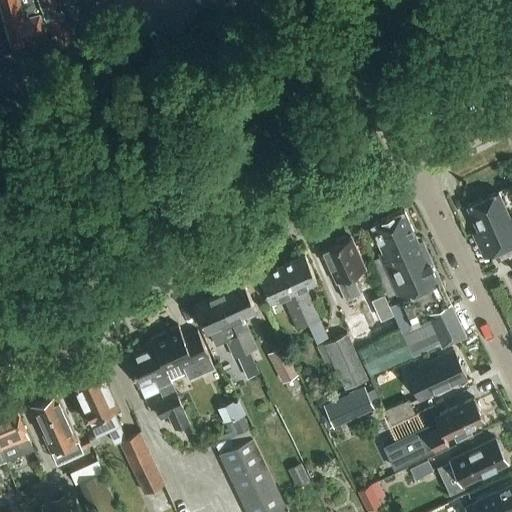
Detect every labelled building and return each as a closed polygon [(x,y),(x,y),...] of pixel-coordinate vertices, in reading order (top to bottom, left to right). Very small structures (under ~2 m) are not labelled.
[(72,36),(65,13),(60,0),(1,0),(12,43),(38,35),(40,43),(72,36)] [(60,0),(65,13),(83,3),(89,0),(60,0)] [(511,213),(510,215),(499,192),(471,205),(482,230),(474,234),(485,259),(511,247),(511,248),(511,213)] [(405,209),(373,223),(385,248),(380,251),(382,255),(372,259),(389,295),(398,290),(402,299),(391,305),(413,354),(444,339),(446,344),(469,333),(424,237),(419,239),(405,209)] [(353,275),(367,267),(352,236),(348,238),(346,236),(338,240),(339,242),(324,250),(349,300),(362,293),(353,275)] [(284,262),(309,322),(319,318),(305,285),(318,279),(306,252),(284,262)] [(299,327),(309,322),(284,262),(259,273),(271,300),(284,294),(299,327)] [(247,324),(243,314),(257,308),(245,281),(221,292),(233,319),(247,352),(259,347),(248,323),(247,324)] [(208,331),(211,330),(217,342),(226,338),(235,357),(247,352),(233,319),(221,292),(196,304),(208,331)] [(370,310),(347,321),(356,340),(379,330),(370,310)] [(154,336),(155,339),(166,363),(181,356),(191,377),(217,365),(200,328),(186,334),(181,323),(154,336)] [(346,388),(368,379),(349,334),(326,344),(346,388)] [(127,355),(142,385),(157,378),(166,396),(156,400),(163,416),(171,412),(177,426),(192,420),(186,405),(166,363),(155,339),(146,343),(147,345),(127,355)] [(284,344),(268,352),(284,381),(299,373),(284,344)] [(420,398),(468,376),(456,348),(407,370),(420,398)] [(99,434),(110,429),(116,442),(126,438),(114,409),(119,407),(103,371),(88,377),(87,373),(77,378),(79,382),(76,383),(87,408),(82,410),(86,419),(91,417),(99,434)] [(365,385),(325,403),(334,422),(373,404),(365,385)] [(59,461),(84,449),(58,391),(54,393),(52,389),(44,393),(45,397),(32,403),(40,421),(38,423),(44,435),(46,434),(59,461)] [(426,428),(425,426),(385,444),(396,467),(436,449),(449,442),(447,437),(455,433),(458,439),(472,432),(470,427),(486,419),(482,410),(484,407),(481,401),(477,401),(475,396),(435,415),(437,420),(439,424),(427,430),(426,428)] [(410,398),(386,408),(392,423),(416,412),(410,398)] [(0,416),(3,424),(0,424),(0,442),(5,457),(6,459),(33,448),(19,409),(0,416)] [(250,427),(243,412),(232,416),(234,419),(227,422),(233,434),(250,427)] [(166,482),(142,432),(121,441),(145,492),(166,482)] [(289,511),(252,436),(220,452),(249,511),(289,511)] [(464,483),(508,462),(496,438),(453,459),(464,483)] [(412,466),(417,479),(435,470),(429,457),(412,466)] [(301,463),(290,468),(298,484),(309,479),(301,463)] [(121,511),(103,471),(98,473),(95,467),(78,475),(82,485),(79,486),(85,500),(89,498),(90,502),(86,504),(89,511),(121,511)] [(359,490),(368,509),(383,502),(373,483),(359,490)] [(511,511),(511,484),(468,505),(471,511),(511,511)] [(72,511),(65,494),(52,499),(57,511),(72,511)]
